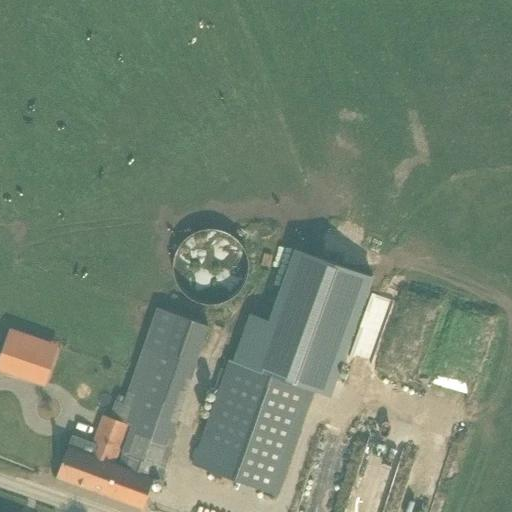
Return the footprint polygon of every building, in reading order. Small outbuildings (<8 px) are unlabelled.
[(173,262),(173,273),(177,283),(181,292),(189,299),(198,304),(208,306),(218,305),(226,302),(234,297),(242,289),(249,270),(248,260),(244,251),(232,236),(225,232),(215,230),(205,229),(197,232),(189,236),(181,243),(176,252),(173,262)] [(254,316),(237,363),(280,378),(309,389),(313,379),(331,386),(371,276),(331,262),(297,250),(271,322),(254,316)] [(157,308),(144,343),(196,361),(209,326),(157,308)] [(9,329),(0,355),(0,370),(31,381),(45,342),(9,329)] [(172,430),(196,361),(144,343),(123,404),(124,405),(121,414),(135,419),(117,466),(112,464),(127,425),(102,416),(91,445),(95,447),(92,455),(88,453),(87,455),(67,448),(64,458),(57,477),(143,509),(150,490),(154,480),(161,482),(179,432),(172,430)] [(200,446),(193,465),(276,495),(283,476),(284,477),(315,391),(309,389),(280,378),(237,363),(229,360),(216,393),(198,446),(200,446)] [(364,487),(392,492),(398,451),(371,447),(364,487)]
